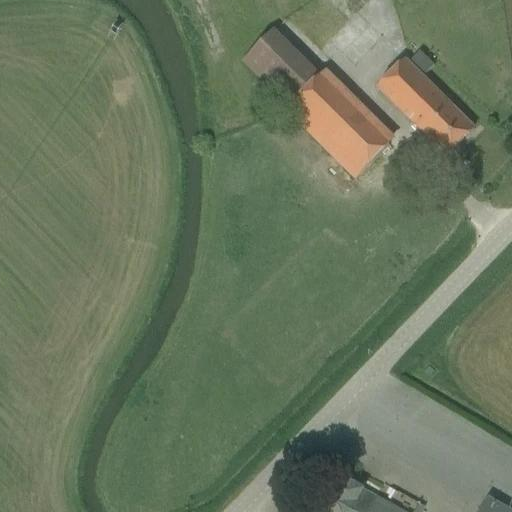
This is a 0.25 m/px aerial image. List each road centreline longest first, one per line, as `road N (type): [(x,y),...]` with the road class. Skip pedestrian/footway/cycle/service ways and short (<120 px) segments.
road 1 (unclassified): [(232,511),(511,219)]
road 2 (unknown): [(352,386),(457,457)]
